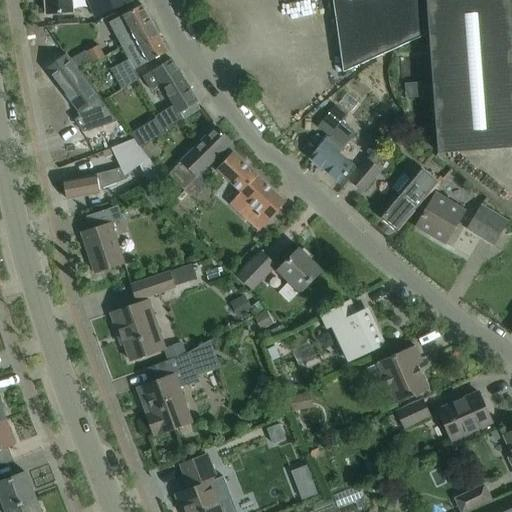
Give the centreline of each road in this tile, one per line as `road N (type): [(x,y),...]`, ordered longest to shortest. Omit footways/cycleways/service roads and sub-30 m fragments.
road 1 (residential): [(511,354),(371,247),(228,119),(157,0)]
road 2 (unclassified): [(114,511),(38,306),(0,135)]
